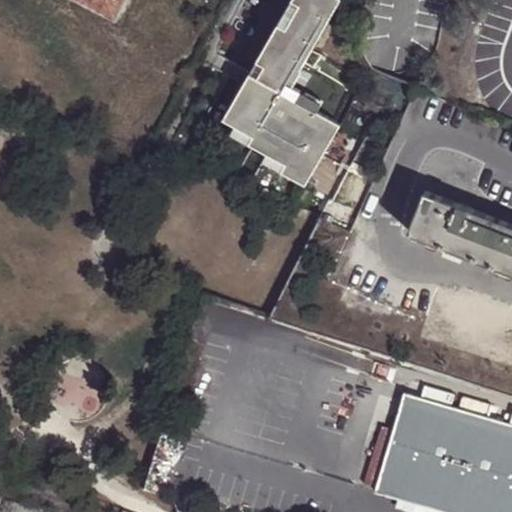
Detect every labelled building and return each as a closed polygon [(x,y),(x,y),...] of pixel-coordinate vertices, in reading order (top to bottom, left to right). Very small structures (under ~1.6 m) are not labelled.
[(88,0),(117,15),(124,0),(88,0)] [(335,0),(288,0),(221,123),(233,130),(251,140),(247,147),(265,157),(284,168),(280,175),(304,189),(338,127),(314,114),(297,105),(293,102),(297,94),(289,89),(298,73),(297,72),(336,1),(335,0)] [(297,105),(314,114),(319,104),(302,95),(297,105)] [(251,140),(233,130),(229,137),(247,147),(251,140)] [(284,168),(265,157),(261,165),(280,175),(284,168)] [(511,222),(493,215),(427,190),(412,232),(427,238),(434,240),(511,270),(511,222)] [(434,240),(427,238),(424,245),(432,247),(434,240)] [(432,247),(511,278),(511,270),(434,240),(432,247)] [(511,511),(511,420),(404,387),(373,486),(396,493),(459,511),(511,511)] [(458,511),(459,511),(396,493),(394,501),(428,511),(458,511)]
